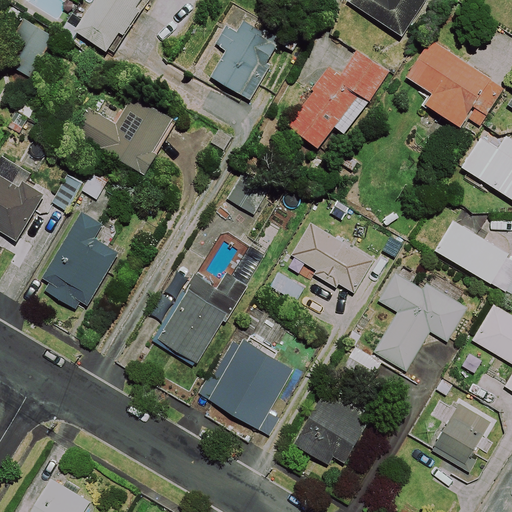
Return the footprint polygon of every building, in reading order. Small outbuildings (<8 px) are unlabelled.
[(69,2),(65,0),(25,0),(25,2),(58,21),(69,2)] [(76,45),(82,34),(114,55),(141,12),(138,10),(144,0),(97,0),(86,17),(75,11),(60,35),(76,45)] [(350,0),(349,3),(404,38),(427,0),(350,0)] [(285,41),(247,20),(239,34),(226,26),(216,44),(228,51),(213,78),(253,100),(285,41)] [(56,38),(26,21),(3,61),(33,78),(56,38)] [(507,89),(434,41),(410,78),(435,95),(428,106),(463,129),(470,118),(482,126),(507,89)] [(392,73),(361,50),(340,78),(330,71),(290,126),(321,149),(337,127),(347,135),(392,73)] [(178,117),(137,94),(119,127),(86,108),(72,132),(147,173),(178,117)] [(511,136),(508,134),(498,151),(481,140),(463,169),(511,198),(511,136)] [(3,155),(0,159),(0,231),(21,243),(46,196),(25,185),(32,171),(3,155)] [(276,177),(249,161),(228,199),(256,214),(276,177)] [(84,186),(68,177),(55,202),(71,210),(84,186)] [(120,232),(84,213),(43,290),(89,314),(122,252),(112,246),(120,232)] [(511,282),(511,255),(454,222),(437,251),(506,292),(511,282)] [(375,263),(314,225),(295,257),(319,271),(316,275),(354,297),(375,263)] [(248,286),(230,275),(220,291),(199,277),(158,343),(197,368),(248,286)] [(424,291),(396,275),(381,301),(401,312),(377,353),(407,371),(431,331),(449,342),(468,309),(427,285),(424,291)] [(511,315),(495,305),(474,340),(511,363),(511,378),(507,387),(511,389),(511,315)] [(297,370),(243,339),(230,361),(222,356),(200,394),(272,435),(282,418),(272,412),(297,370)] [(373,419),(328,393),(299,445),(332,464),(336,457),(347,463),(373,419)] [(494,425),(464,406),(436,451),(466,470),(494,425)] [(86,511),(92,503),(54,480),(34,511),(86,511)]
